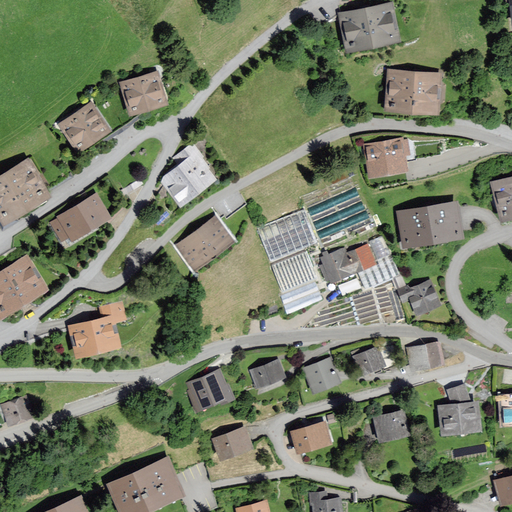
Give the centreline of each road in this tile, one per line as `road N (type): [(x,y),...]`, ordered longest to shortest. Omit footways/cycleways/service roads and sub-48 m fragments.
road 1 (residential): [(84,276),(121,279),(219,195),(348,129),(402,124),(511,145)]
road 2 (residential): [(483,355),(294,416),(277,436),(282,455),(298,468),(474,511)]
road 3 (residential): [(483,355),(439,337),(384,330),(233,343),(151,376)]
road 4 (residential): [(176,132),(137,136),(0,237)]
road 5 (residential): [(176,132),(233,64),(323,0)]
road 6 (residential): [(511,230),(471,247),(452,280),(467,316),(511,346)]
road 7 (residential): [(84,276),(120,234),(176,132)]
road 8 (residential): [(151,376),(141,387),(0,440)]
road 9 (residential): [(151,376),(0,377)]
